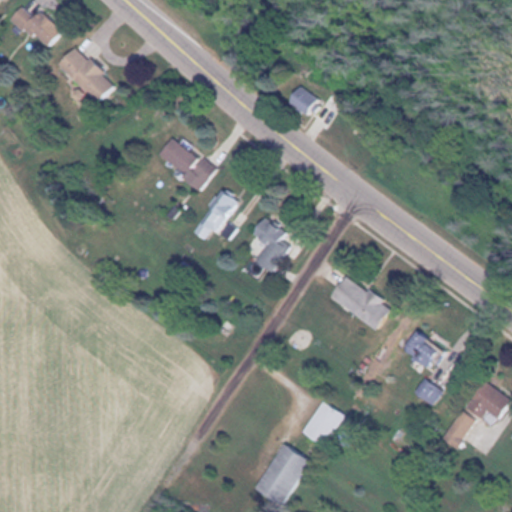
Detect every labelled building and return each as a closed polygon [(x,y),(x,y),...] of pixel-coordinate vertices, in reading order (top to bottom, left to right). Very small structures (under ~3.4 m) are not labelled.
[(58,50),(77,31),(56,9),(47,17),(36,5),(25,15),(58,50)] [(71,66),(113,101),(129,83),(87,47),(71,66)] [(337,124),(349,109),(316,84),(305,100),(337,124)] [(200,169),(217,183),(227,171),(184,135),(169,153),(187,167),(183,172),(191,179),(200,169)] [(218,238),(223,229),(238,237),(245,225),(240,222),(253,199),(233,187),(206,231),(218,238)] [(286,268),(299,242),(297,241),(302,231),(274,216),(265,232),(278,239),(268,258),(286,268)] [(404,306),(357,272),(340,295),(388,329),(404,306)] [(417,347),(428,356),(444,337),(433,328),(417,347)] [(510,417),(511,415),(511,391),(498,380),(478,405),(496,420),(503,411),(510,417)] [(314,433),(338,445),(356,411),(332,399),(314,433)] [(472,408),(455,436),(471,446),(489,417),(472,408)] [(296,507),(323,456),(295,440),(267,491),(296,507)]
